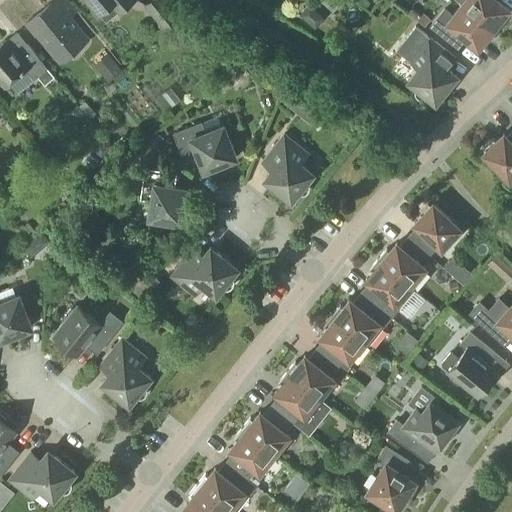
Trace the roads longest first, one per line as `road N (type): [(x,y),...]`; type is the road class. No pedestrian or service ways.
road 1 (residential): [(511,67),(320,273)]
road 2 (residential): [(320,273),(159,479)]
road 3 (residential): [(24,372),(159,479)]
